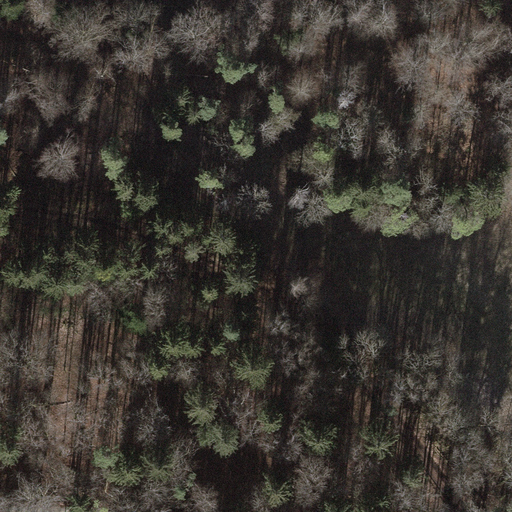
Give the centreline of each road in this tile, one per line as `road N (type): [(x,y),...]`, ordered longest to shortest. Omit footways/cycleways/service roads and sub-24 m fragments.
road 1 (track): [(462,511),(354,352),(254,283)]
road 2 (track): [(254,283),(70,217),(0,208)]
